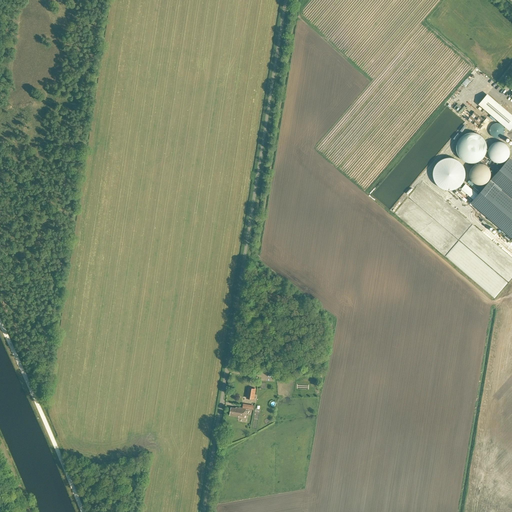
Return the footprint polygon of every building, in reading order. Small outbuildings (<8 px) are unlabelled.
[(511,126),(511,116),(487,95),(479,104),(510,130),(511,126)] [(504,133),(505,129),(503,126),(501,124),(498,123),(494,123),(491,125),(490,128),(489,132),(491,135),(493,137),(497,138),(500,137),(503,135),(504,133)] [(486,153),(487,150),(487,146),(486,143),(485,140),(483,137),(480,135),(477,133),(474,132),(470,132),(467,133),(464,134),(461,137),(459,139),(457,142),(456,146),(456,149),(457,152),(458,156),(460,158),(463,161),(466,162),(469,163),(473,163),(476,162),(479,161),(482,159),(484,156),(486,153)] [(507,145),(504,143),(501,141),(497,141),(494,143),(491,145),(489,148),(488,151),(488,155),(490,158),(492,160),(495,162),(499,163),(502,162),(505,160),(508,158),(509,155),(509,151),(509,148),(507,145)] [(433,174),(433,178),(435,182),(437,185),(441,188),(444,189),(448,190),(452,190),(456,188),(459,186),(462,183),(464,179),(465,176),(465,172),(464,168),(462,164),(459,161),(455,159),(452,158),(448,158),(444,159),(440,160),(437,163),(435,166),(433,170),(433,174)] [(491,176),(491,173),(490,169),(487,166),(484,164),(481,163),(477,163),(473,165),(471,168),(469,171),(469,175),(470,179),(472,182),(475,184),(479,185),(483,184),(486,183),(489,180),(491,176)] [(489,185),(473,203),(485,213),(504,212),(503,209),(500,202),(498,200),(498,197),(501,193),(505,193),(508,189),(509,190),(509,186),(511,183),(511,165),(505,166),(491,182),(493,185),(489,185)] [(472,189),(465,184),(461,189),(468,195),(472,189)] [(511,236),(511,212),(508,212),(508,213),(506,217),(503,217),(499,221),(495,221),(508,234),(509,234),(511,236)] [(248,387),(246,398),(254,399),(256,389),(248,387)] [(245,417),(246,409),(253,410),(254,405),(244,404),(243,408),(239,407),(239,408),(231,407),(230,416),(245,417)]
